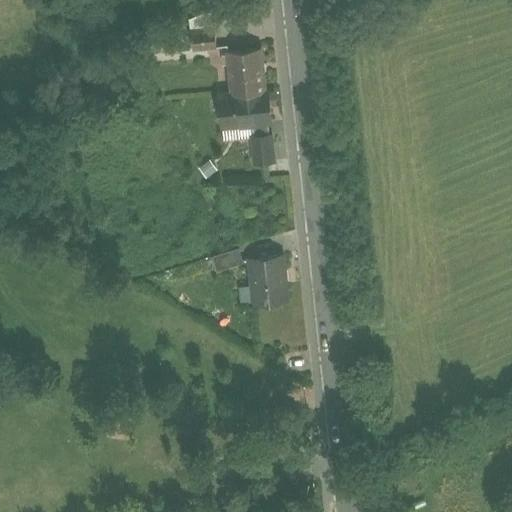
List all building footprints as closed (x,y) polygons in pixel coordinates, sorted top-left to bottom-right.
[(192,51),(216,50),(215,28),(190,30),(192,51)] [(266,93),(264,50),(227,52),(229,91),(229,96),(266,93)] [(267,98),(266,93),(229,96),(229,91),(219,91),(222,128),(271,125),(270,97),(267,98)] [(276,162),(272,132),(250,134),(253,165),(276,162)] [(243,263),(238,248),(213,256),(217,270),(243,263)] [(291,302),(286,254),(247,257),(252,306),(291,302)]
